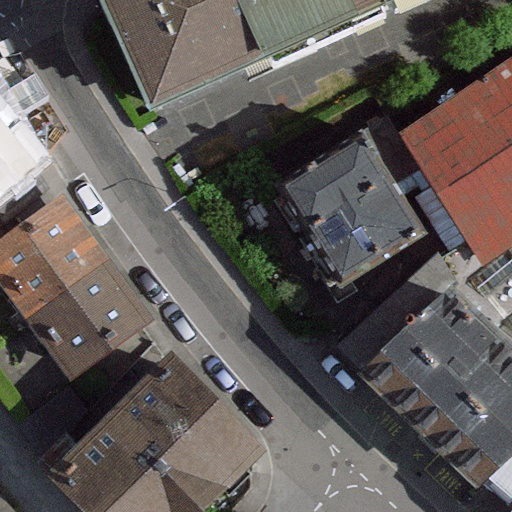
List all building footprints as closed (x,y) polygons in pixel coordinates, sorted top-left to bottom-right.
[(120,0),(170,114),(404,12),(398,0),(120,0)] [(511,53),(401,134),(479,248),(511,226),(511,53)] [(0,193),(32,167),(0,129),(0,193)] [(437,237),(374,138),(292,190),(355,289),(437,237)] [(0,264),(81,372),(151,319),(68,209),(0,260),(0,264)] [(511,450),(511,340),(445,279),(358,362),(484,481),(511,450)] [(134,359),(15,470),(54,511),(171,511),(228,458),(134,359)] [(511,450),(484,481),(511,500),(511,450)]
